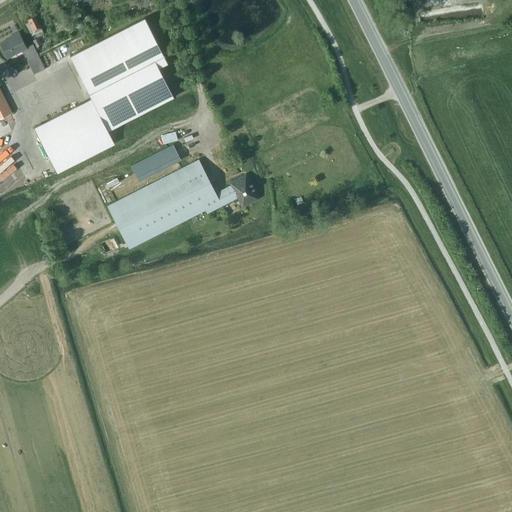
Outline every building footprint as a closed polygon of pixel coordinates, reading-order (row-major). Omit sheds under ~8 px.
[(26,24),(31,34),(33,38),(44,33),(35,16),(28,19),(29,22),(26,24)] [(70,55),(91,98),(34,127),(57,171),(114,142),(108,130),(173,97),(158,67),(167,62),(145,17),(70,55)] [(12,36),(0,42),(0,43),(7,57),(22,50),(25,57),(32,53),(28,46),(26,47),(18,32),(12,35),(12,36)] [(45,68),(38,54),(27,59),(34,74),(45,68)] [(0,117),(12,112),(0,88),(0,117)] [(165,144),(180,139),(177,131),(162,136),(165,144)] [(173,144),(130,166),(137,182),(180,160),(173,144)] [(231,185),(215,193),(198,159),(107,205),(129,248),(205,209),(207,213),(238,197),(242,206),(257,198),(252,189),(253,189),(251,184),(250,184),(245,175),(230,182),(231,185)] [(91,257),(97,254),(93,248),(88,252),(91,257)]
